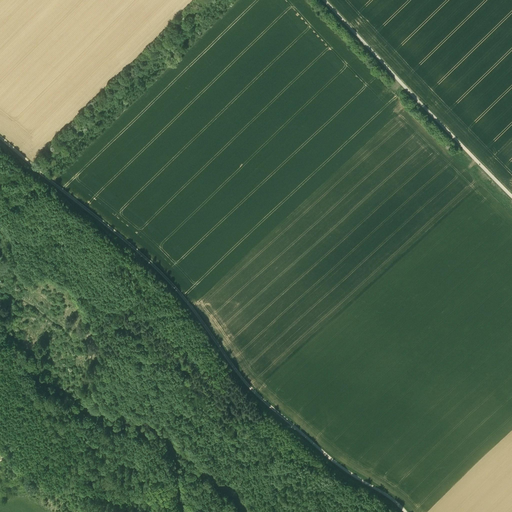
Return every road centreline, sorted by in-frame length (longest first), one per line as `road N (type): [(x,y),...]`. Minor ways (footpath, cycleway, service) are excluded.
road 1 (track): [(294,426),(250,387),(146,258),(0,137)]
road 2 (unknown): [(0,443),(93,410),(158,430),(187,379),(225,396),(250,387)]
road 3 (track): [(511,196),(323,0)]
road 4 (track): [(407,511),(294,426)]
